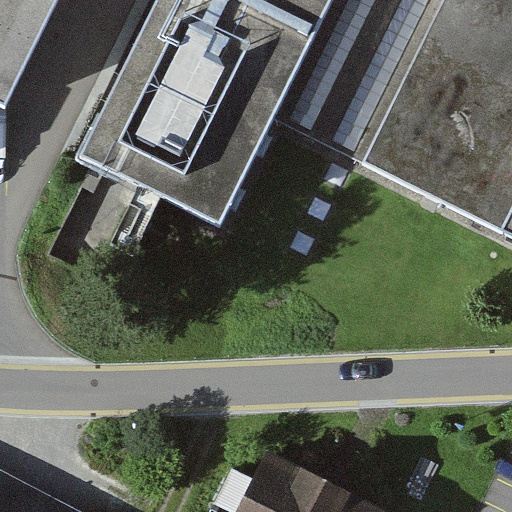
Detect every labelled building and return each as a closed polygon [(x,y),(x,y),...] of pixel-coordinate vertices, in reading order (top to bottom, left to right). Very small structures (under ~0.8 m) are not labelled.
[(0,0),(0,22),(22,34),(38,0),(0,0)] [(511,0),(160,0),(79,167),(230,241),(280,138),(511,251),(511,0)] [(0,70),(22,34),(0,22),(0,70)] [(370,511),(271,461),(244,511),(370,511)] [(89,511),(0,466),(0,511),(89,511)]
